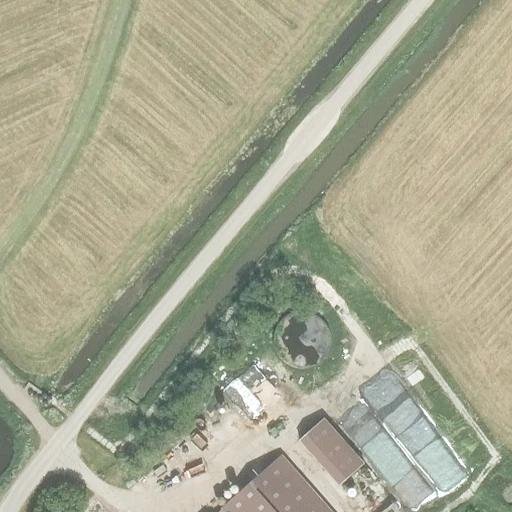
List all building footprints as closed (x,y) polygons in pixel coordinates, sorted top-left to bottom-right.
[(242,379),(257,397),(272,384),(257,366),(242,379)] [(339,486),(364,464),(323,419),(299,440),(339,486)] [(330,511),(281,456),(221,509),(222,510),(219,511),(330,511)] [(459,467),(435,482),(444,497),(469,482),(459,467)] [(411,511),(424,511),(441,500),(426,481),(402,500),(411,511)]
